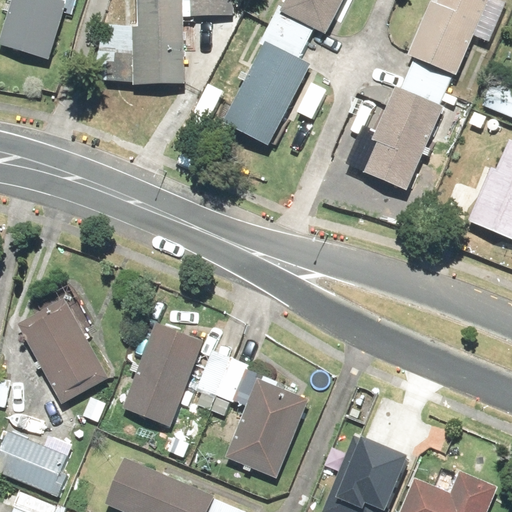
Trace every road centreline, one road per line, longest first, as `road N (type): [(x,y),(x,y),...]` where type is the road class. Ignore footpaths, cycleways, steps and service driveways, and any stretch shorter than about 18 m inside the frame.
road 1 (residential): [(0,160),(71,174),(278,263)]
road 2 (unknown): [(278,263),(391,0)]
road 3 (residential): [(511,395),(354,327),(278,263)]
road 4 (residential): [(278,263),(383,277),(511,324)]
